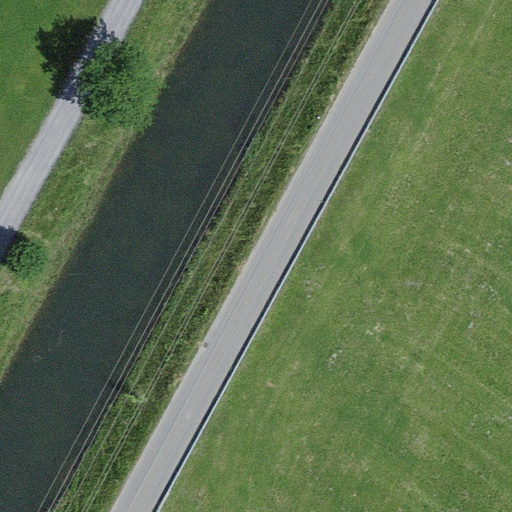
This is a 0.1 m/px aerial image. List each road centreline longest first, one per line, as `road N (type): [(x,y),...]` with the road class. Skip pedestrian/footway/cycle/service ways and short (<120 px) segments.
road 1 (unclassified): [(422,0),(139,511)]
road 2 (track): [(118,0),(0,207)]
